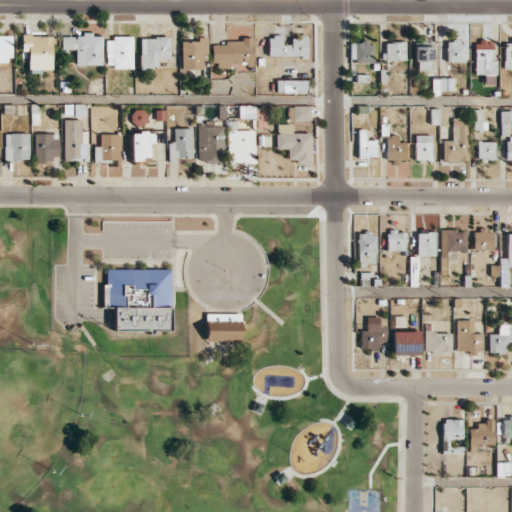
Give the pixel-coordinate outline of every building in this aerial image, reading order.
[(0,64),(10,64),(11,35),(0,35),(0,64)] [(51,70),(52,36),(22,35),(22,51),(28,51),(28,69),(51,70)] [(102,36),(91,36),(91,35),(62,35),(61,49),(76,49),(75,64),(102,65),(102,36)] [(307,37),(291,36),(291,45),(282,45),(282,36),(268,36),(268,56),(306,57),(307,37)] [(132,68),(132,37),(106,37),(106,67),(132,68)] [(169,37),(139,38),(140,69),(157,68),(157,59),(169,59),(169,37)] [(207,54),(207,37),(198,37),(198,42),(181,41),(180,69),(201,69),(202,54),(207,54)] [(503,44),(504,70),(511,69),(511,38),(511,43),(503,44)] [(252,39),(225,39),(225,44),(211,44),(211,67),(252,66),(252,39)] [(432,70),(433,42),(415,41),(414,69),(432,70)] [(464,62),(465,41),(446,41),(446,61),(464,62)] [(484,74),(483,84),(495,84),(496,61),(493,60),(494,42),(475,41),(474,74),(484,74)] [(373,62),(373,42),(349,42),(349,62),(373,62)] [(405,42),(384,42),(384,60),(405,60),(405,42)] [(454,90),(454,77),(431,78),(432,91),(454,90)] [(307,93),(307,80),(277,79),(277,93),(307,93)] [(255,118),(255,105),(238,105),(239,119),(255,118)] [(310,106),(288,106),(288,120),(310,120),(310,106)] [(481,109),(472,109),(473,129),(481,129),(481,109)] [(500,111),(499,136),(510,136),(510,111),(500,111)] [(442,140),(442,161),(467,162),(467,118),(452,118),(451,140),(442,140)] [(88,160),(87,131),(81,131),(80,119),(63,120),(63,160),(88,160)] [(255,162),(255,130),(236,130),(236,121),(227,121),(228,163),(255,162)] [(310,133),(292,133),(292,124),(276,125),(277,149),(287,149),(287,163),(311,163),(310,133)] [(223,125),(197,125),(197,162),(223,162),(223,125)] [(168,143),(168,159),(192,159),(193,128),(174,128),(174,143),(168,143)] [(376,157),(376,140),(365,140),(365,129),(358,129),(357,156),(376,157)] [(131,133),(132,161),(149,161),(149,142),(154,142),(154,132),(131,133)] [(29,133),(4,133),(4,160),(28,161),(29,133)] [(58,133),(34,133),(34,159),(58,159),(58,133)] [(120,133),(99,134),(100,146),(94,146),(94,161),(120,161),(120,133)] [(414,160),(432,160),(432,135),(415,134),(414,160)] [(386,160),(405,160),(405,142),(398,142),(398,136),(386,136),(386,160)] [(477,159),(494,159),(495,141),(477,141),(477,159)] [(465,252),(466,230),(440,230),(439,252),(465,252)] [(493,231),(473,230),(472,249),(492,250),(493,231)] [(405,251),(405,231),(387,231),(386,251),(405,251)] [(435,256),(435,231),(417,231),(417,256),(435,256)] [(375,233),(357,233),(358,265),(376,265),(375,233)] [(507,258),(499,258),(499,287),(508,287),(509,267),(511,267),(511,234),(507,235),(507,258)] [(170,269),(103,269),(103,308),(113,308),(113,331),(170,331),(170,269)] [(241,314),(206,313),(205,340),(240,341),(241,314)] [(511,319),(498,320),(498,334),(488,334),(488,353),(511,352),(511,319)] [(455,352),(482,352),(482,333),(472,333),(472,320),(456,320),(455,352)] [(360,331),(360,349),(379,349),(379,341),(385,341),(384,324),(366,324),(367,330),(360,331)] [(392,331),(392,355),(420,354),(419,331),(392,331)] [(451,332),(424,331),(424,352),(451,353),(451,332)] [(496,437),(511,436),(511,418),(496,419),(496,437)] [(462,419),(442,419),(442,454),(462,454),(462,446),(449,446),(449,439),(462,439),(462,419)] [(493,421),(476,421),(476,428),(468,428),(468,451),(474,451),(474,445),(493,444),(493,421)]
